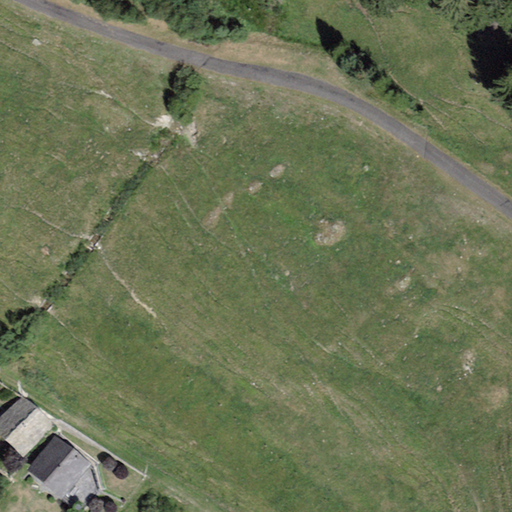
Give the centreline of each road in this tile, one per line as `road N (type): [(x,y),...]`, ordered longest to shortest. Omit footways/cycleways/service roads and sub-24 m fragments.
road 1 (unclassified): [(511,210),(353,103),(175,54),(35,0)]
road 2 (track): [(0,384),(206,511)]
